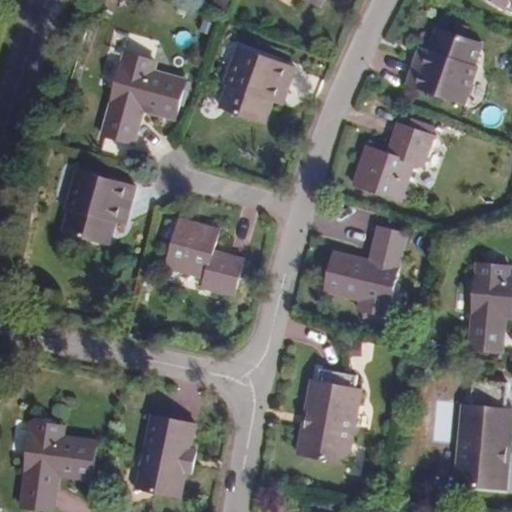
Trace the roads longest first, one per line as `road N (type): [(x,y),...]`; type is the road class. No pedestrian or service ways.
road 1 (residential): [(0,328),(248,379)]
road 2 (residential): [(382,0),(327,123),(299,214)]
road 3 (residential): [(299,214),(248,379)]
road 4 (tertiary): [(44,0),(0,133)]
road 5 (residential): [(248,379),(232,511)]
road 6 (residential): [(176,174),(299,214)]
